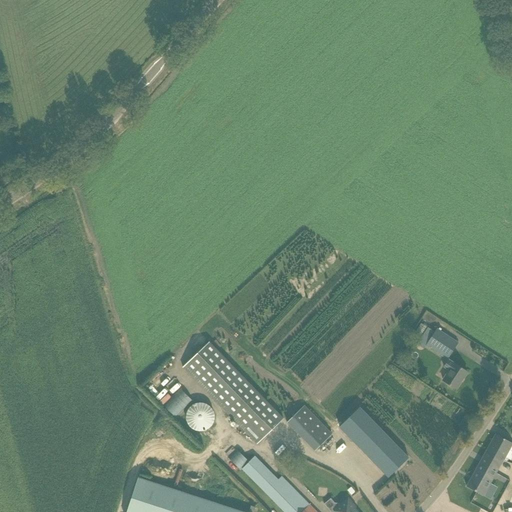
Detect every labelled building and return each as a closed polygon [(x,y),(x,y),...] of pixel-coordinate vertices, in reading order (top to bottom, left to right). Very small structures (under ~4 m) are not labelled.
[(428,340),(425,345),(447,359),(459,342),(436,327),(433,331),(420,323),(415,331),(428,340)] [(182,367),(256,444),(283,418),(209,341),(182,367)] [(447,370),(441,379),(456,389),(467,372),(447,360),(442,367),(447,370)] [(174,417),(192,400),(181,389),(172,398),(167,393),(159,400),(174,417)] [(182,409),(192,433),(215,423),(205,400),(182,409)] [(286,422),(314,451),(332,433),(304,405),(286,422)] [(359,407),(339,427),(388,477),(408,458),(359,407)] [(511,443),(495,434),(486,450),(503,460),(506,462),(508,459),(511,461),(511,458),(511,443)] [(486,450),(466,487),(483,496),(485,492),(495,474),(503,460),(486,450)] [(315,511),(280,477),(265,492),(284,511),(315,511)] [(241,511),(138,478),(126,511),(241,511)] [(331,498),(324,504),(330,511),(358,511),(347,498),(339,504),(335,504),(331,498)]
